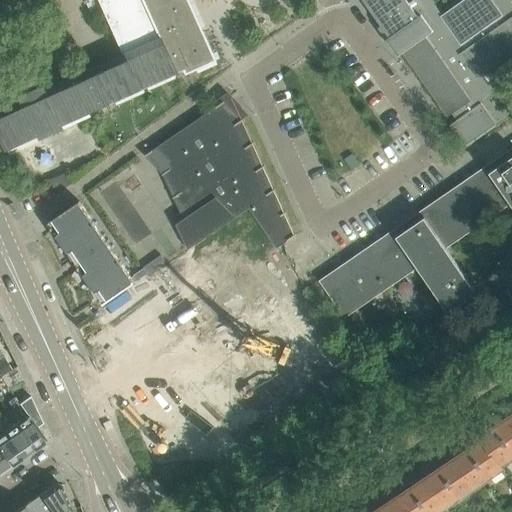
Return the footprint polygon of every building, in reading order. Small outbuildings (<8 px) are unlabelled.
[(99,0),(89,0),(87,1),(93,16),(104,11),(99,0)] [(100,0),(124,54),(124,55),(128,64),(167,47),(178,72),(186,69),(187,73),(217,59),(204,31),(203,31),(202,28),(202,27),(201,24),(201,23),(190,0),(100,0)] [(511,0),(365,0),(391,37),(388,39),(399,54),(402,53),(447,117),(453,113),(457,120),(449,126),(455,134),(464,147),(495,124),(496,126),(511,114),(511,104),(501,89),(493,95),(479,76),(491,68),(511,53),(511,0)] [(21,97),(27,109),(0,121),(0,135),(7,150),(39,135),(41,139),(63,129),(61,125),(178,72),(167,47),(128,64),(124,55),(46,90),(44,86),(41,88),(38,89),(37,86),(26,91),(27,94),(25,95),(21,97)] [(182,212),(176,217),(179,224),(177,225),(178,226),(179,225),(190,247),(188,248),(188,249),(249,208),(249,209),(277,248),(288,240),(296,235),(295,234),(294,235),(284,214),(286,213),(285,212),(284,213),(274,191),(275,190),(275,189),(273,190),(263,168),(265,167),(264,165),(263,167),(253,144),(254,143),(254,142),(252,143),(242,121),(244,120),(243,119),(240,121),(223,103),(225,102),(224,101),(145,156),(145,157),(147,156),(164,173),(163,174),(163,175),(165,174),(175,196),(173,197),(174,198),(175,197),(182,212)] [(449,312),(477,292),(447,248),(511,203),(511,147),(487,166),(319,280),(345,318),(346,317),(419,267),(449,312)] [(68,173),(51,181),(55,190),(72,182),(68,173)] [(80,201),(48,223),(49,224),(52,228),(51,229),(64,242),(72,260),(74,259),(76,263),(108,242),(80,201)] [(103,302),(104,304),(135,282),(108,242),(76,263),(76,264),(77,264),(79,267),(78,268),(91,282),(99,300),(101,299),(103,302)] [(161,255),(144,267),(150,276),(168,264),(161,255)] [(201,378),(199,383),(201,390),(245,426),(251,429),(259,426),(336,372),(338,368),(337,362),(305,316),(300,312),(294,313),(201,378)] [(7,413),(15,424),(34,450),(46,441),(15,397),(8,402),(13,409),(7,413)] [(0,414),(0,427),(22,458),(34,450),(15,424),(7,413),(2,417),(0,414)] [(481,436),(483,439),(482,439),(500,464),(511,456),(511,419),(510,416),(480,436),(481,437),(481,436)] [(0,427),(0,451),(10,466),(22,458),(0,427)] [(482,439),(454,458),(474,486),(502,468),(499,465),(500,464),(482,439)] [(0,473),(10,466),(0,451),(0,473)] [(454,458),(426,477),(446,506),(474,486),(454,458)] [(426,477),(398,497),(408,511),(436,511),(446,506),(426,477)] [(55,484),(39,495),(51,511),(69,511),(71,511),(71,510),(60,485),(55,484)] [(51,511),(39,495),(24,506),(28,511),(51,511)] [(408,511),(398,497),(374,511),(408,511)]
